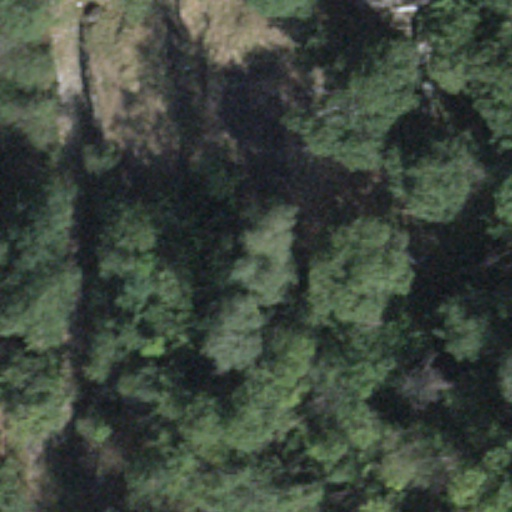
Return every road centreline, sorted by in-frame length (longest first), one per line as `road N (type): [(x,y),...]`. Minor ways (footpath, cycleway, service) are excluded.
road 1 (track): [(42,511),(71,382),(81,251),(72,0)]
road 2 (track): [(358,0),(422,204),(437,222),(459,226),(472,219),(478,200),(499,0)]
